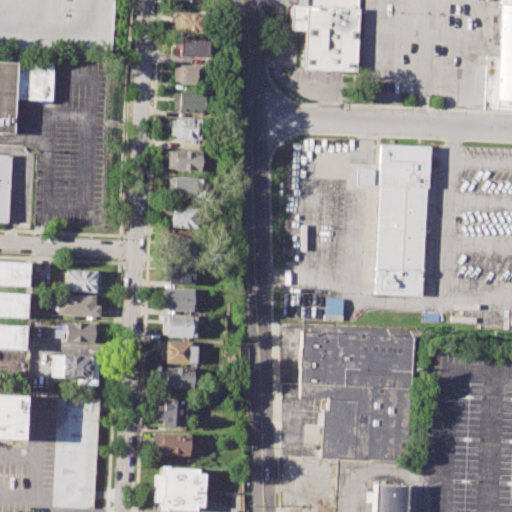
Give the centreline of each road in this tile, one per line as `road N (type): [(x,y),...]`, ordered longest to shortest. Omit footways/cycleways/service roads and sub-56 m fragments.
road 1 (tertiary): [(244,0),(254,51),(265,511)]
road 2 (residential): [(145,0),(125,511)]
road 3 (residential): [(511,126),(255,115)]
road 4 (residential): [(136,251),(0,244)]
